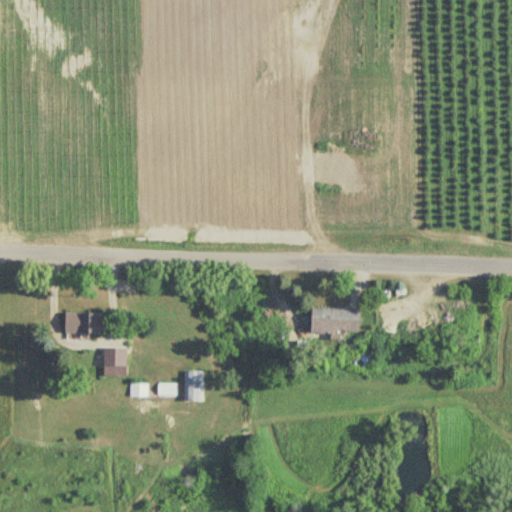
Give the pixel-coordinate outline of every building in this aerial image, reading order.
[(361,309),(313,308),(312,332),(361,333),(361,309)] [(67,334),(103,334),(103,313),(67,313),(67,334)] [(106,376),(127,376),(127,351),(106,351),(106,376)] [(204,372),(185,372),(185,402),(204,402),(204,372)] [(149,397),(149,384),(132,384),(132,397),(149,397)] [(177,384),(159,384),(159,397),(177,397),(177,384)]
